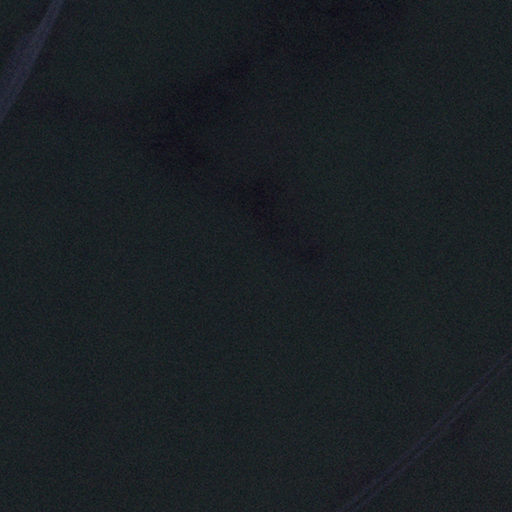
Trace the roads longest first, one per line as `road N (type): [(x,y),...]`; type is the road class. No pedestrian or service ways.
road 1 (track): [(352,511),(511,361)]
road 2 (residential): [(0,104),(62,0)]
